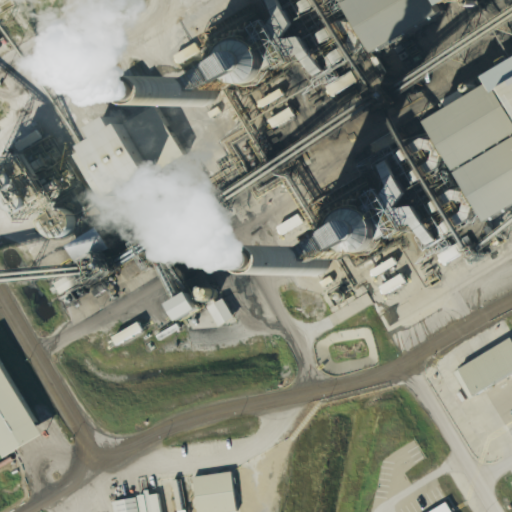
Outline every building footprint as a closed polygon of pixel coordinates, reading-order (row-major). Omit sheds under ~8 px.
[(254,0),(264,15),(183,64),(211,110),(292,61),(311,93),(444,13),(436,1),(437,0),(254,0)] [(511,79),(428,130),(437,144),(378,180),(385,192),(292,248),(314,285),(466,193),(486,226),(511,210),(511,79)] [(194,161),(166,105),(133,121),(130,115),(100,130),(106,141),(81,154),(107,205),(194,161)] [(272,121),(277,129),(300,117),(296,108),(272,121)] [(229,299),(217,306),(210,292),(189,303),(199,321),(216,312),(224,328),(239,319),(229,299)] [(117,338),(121,347),(149,332),(144,323),(117,338)] [(454,368),(471,399),(511,373),(511,346),(506,337),(454,368)] [(0,455),(36,431),(0,373),(0,455)] [(190,458),(190,477),(207,478),(207,459),(190,458)] [(182,488),(179,511),(230,511),(231,494),(182,488)] [(165,511),(162,495),(151,497),(151,495),(140,497),(141,498),(116,502),(117,511),(165,511)] [(425,511),(444,500),(451,511),(425,511)] [(436,511),(460,511),(455,502),(436,511)]
